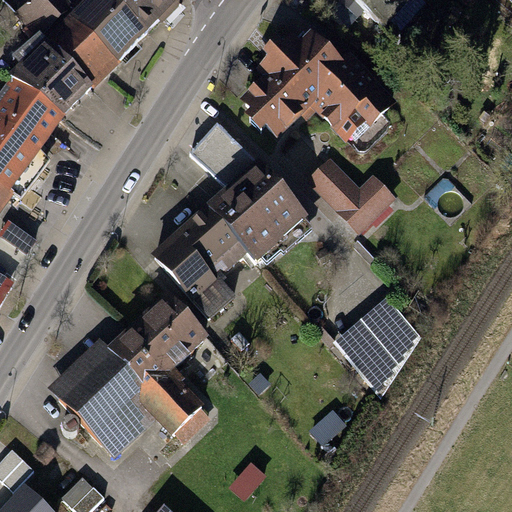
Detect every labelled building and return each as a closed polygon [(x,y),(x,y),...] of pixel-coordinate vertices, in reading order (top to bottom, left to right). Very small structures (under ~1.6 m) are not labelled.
[(80,11),(70,0),(40,0),(23,16),(47,42),(80,11)] [(69,51),(39,83),(82,123),(193,5),(187,0),(98,0),(59,42),(69,51)] [(353,0),(400,39),(432,0),(353,0)] [(357,58),(321,37),(268,77),(277,87),(253,110),(288,147),(321,118),(362,153),(408,110),(357,58)] [(0,239),(1,241),(80,123),(25,86),(0,124),(0,239)] [(231,128),(204,158),(243,192),(273,165),(231,128)] [(337,163),(312,187),(365,238),(402,201),(380,179),(367,192),(337,163)] [(243,192),(164,262),(220,325),(247,301),(241,294),(323,222),(273,165),(243,192)] [(106,342),(55,393),(121,457),(160,418),(188,445),(219,414),(187,383),(226,344),(177,296),(119,355),(106,342)] [(395,301),(340,346),(384,398),(429,341),(395,301)] [(326,447),(348,429),(337,415),(315,434),(326,447)] [(36,473),(15,451),(0,465),(0,479),(13,494),(36,473)] [(234,493),(250,505),(270,480),(254,468),(234,493)] [(75,511),(97,511),(108,501),(85,481),(65,502),(75,511)] [(51,511),(28,489),(5,511),(51,511)]
